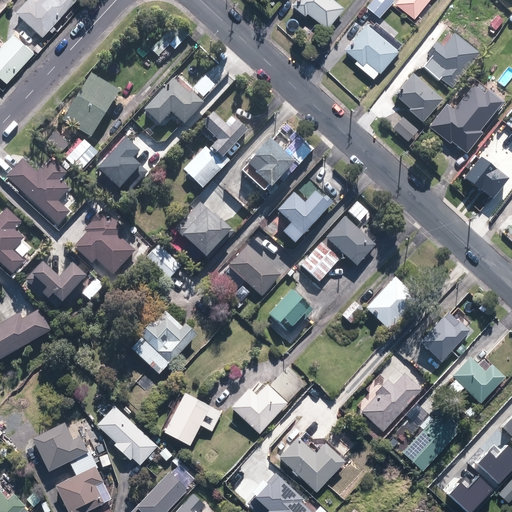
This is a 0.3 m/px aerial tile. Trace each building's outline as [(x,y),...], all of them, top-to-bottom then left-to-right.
[(28,0),(16,14),(42,38),(48,31),(52,34),(56,29),(52,27),(76,0),(39,0),(36,4),(31,0),(28,0)] [(310,11),(330,27),(347,5),(340,0),(297,0),(294,4),(307,15),(310,11)] [(373,0),(369,5),(382,16),(394,0),(373,0)] [(399,0),(397,2),(416,18),(430,0),(399,0)] [(369,60),(382,71),(401,49),(369,22),(346,48),(365,64),(369,60)] [(164,37),(171,44),(183,31),(176,24),(164,37)] [(425,63),(452,87),(480,56),(453,32),(441,45),(437,41),(427,53),(431,57),(425,63)] [(0,80),(4,84),(32,55),(11,35),(0,47),(0,80)] [(32,50),(37,55),(50,40),(44,36),(32,50)] [(146,109),(162,123),(173,111),(186,123),(201,107),(207,113),(237,80),(226,69),(203,100),(194,91),(192,93),(175,78),(146,109)] [(66,119),(94,136),(122,90),(94,73),(66,119)] [(411,110),(424,122),(445,100),(416,74),(397,95),(412,109),(411,110)] [(454,141),(468,153),(485,133),(479,128),(501,101),(486,88),(482,92),(473,85),(454,108),(449,105),(431,127),(452,144),(454,141)] [(187,170),(206,187),(231,159),(227,155),(249,130),(238,120),(234,126),(229,122),(228,123),(215,112),(204,125),(221,139),(216,144),(213,142),(209,148),(207,146),(187,170)] [(395,128),(410,142),(419,131),(404,117),(395,128)] [(50,138),(63,152),(71,145),(57,131),(50,138)] [(259,171),(275,185),(298,161),(273,138),(256,156),(265,164),(259,171)] [(68,158),(82,170),(96,156),(82,143),(68,158)] [(489,199),(506,177),(479,157),(462,179),(489,199)] [(23,159),(7,176),(59,224),(71,212),(59,201),(70,189),(61,181),(68,173),(53,159),(43,169),(41,168),(37,172),(23,159)] [(94,170),(103,177),(109,170),(100,162),(94,170)] [(100,185),(118,201),(139,178),(122,162),(100,185)] [(283,231),(295,242),(334,202),(326,195),(323,198),(315,191),(305,201),(295,192),(278,210),(291,222),(283,231)] [(175,230),(209,260),(235,231),(215,213),(214,214),(201,202),(175,230)] [(0,263),(11,274),(22,262),(10,251),(21,238),(10,228),(17,222),(6,211),(0,217),(0,263)] [(113,276),(134,252),(117,237),(123,230),(104,213),(87,232),(89,234),(76,248),(90,262),(94,258),(113,276)] [(328,237),(359,266),(378,245),(347,216),(328,237)] [(271,237),(279,243),(286,236),(278,229),(271,237)] [(265,245),(279,257),(285,250),(271,237),(265,245)] [(146,259),(168,280),(182,265),(160,244),(146,259)] [(300,266),(319,282),(338,260),(320,244),(300,266)] [(227,268),(261,297),(279,276),(246,247),(227,268)] [(64,300),(87,274),(73,262),(61,276),(43,261),(33,273),(49,287),(44,292),(50,297),(55,292),(64,300)] [(368,309),(392,329),(420,297),(397,276),(368,309)] [(267,316),(287,335),(291,331),(293,332),(312,311),(291,291),(267,316)] [(344,314),(352,322),(364,309),(356,301),(344,314)] [(0,323),(0,359),(52,330),(40,309),(24,318),(20,312),(0,323)] [(133,348),(162,373),(173,361),(174,363),(199,334),(189,324),(186,327),(168,311),(157,324),(155,323),(133,348)] [(419,342),(440,361),(469,331),(459,321),(458,322),(448,312),(419,342)] [(463,390),(478,405),(503,380),(490,367),(488,368),(481,362),(475,368),(468,361),(451,378),(454,381),(447,389),(455,398),(463,390)] [(234,408),(261,433),(290,403),(290,402),(307,383),(290,366),(271,385),(269,383),(259,395),(252,389),(234,408)] [(382,431),(420,390),(403,375),(391,388),(386,383),(375,395),(378,397),(362,413),(382,431)] [(167,432),(192,445),(203,426),(214,431),(224,412),(188,392),(167,432)] [(134,458),(142,465),(159,446),(117,406),(100,425),(118,443),(116,444),(133,460),(134,458)] [(466,413),(470,417),(477,411),(473,407),(466,413)] [(511,410),(498,427),(511,439),(511,410)] [(412,422),(417,427),(428,417),(423,411),(412,422)] [(438,415),(403,455),(421,472),(457,432),(438,415)] [(62,424),(30,439),(47,473),(86,454),(78,438),(71,441),(62,424)] [(271,441),(283,452),(297,438),(285,426),(271,441)] [(476,444),(489,455),(500,441),(487,430),(476,444)] [(282,457),(319,492),(348,461),(328,443),(318,453),(300,437),(282,457)] [(495,452),(501,458),(509,449),(503,443),(495,452)] [(468,452),(475,458),(480,452),(473,447),(468,452)] [(162,453),(168,460),(174,455),(167,448),(162,453)] [(270,460),(256,448),(225,482),(244,499),(266,475),(260,470),(270,460)] [(174,461),(178,466),(182,462),(177,457),(174,461)] [(134,511),(167,511),(188,490),(186,488),(196,478),(182,464),(172,472),(134,511)] [(93,468),(55,486),(67,511),(87,511),(102,505),(93,487),(101,483),(93,468)] [(511,474),(496,493),(506,501),(511,494),(511,474)] [(265,481),(254,493),(271,510),(269,511),(306,511),(293,498),(296,496),(277,478),(269,486),(265,481)] [(0,494),(0,511),(18,511),(23,508),(12,496),(6,501),(0,494)] [(200,511),(207,504),(195,494),(179,511),(200,511)] [(325,501),(330,507),(336,502),(331,496),(325,501)] [(42,503),(46,511),(50,511),(53,511),(48,501),(42,503)] [(463,510),(465,511),(474,511),(476,511),(469,503),(463,510)]
